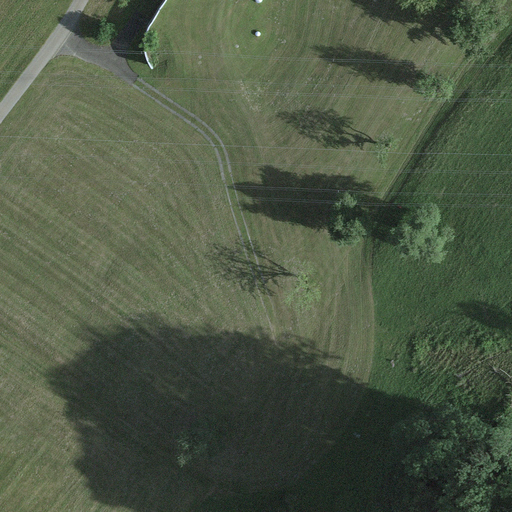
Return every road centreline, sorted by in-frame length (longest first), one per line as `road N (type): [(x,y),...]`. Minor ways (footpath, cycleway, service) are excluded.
road 1 (track): [(62,36),(217,137),(244,223)]
road 2 (residential): [(84,0),(0,122)]
